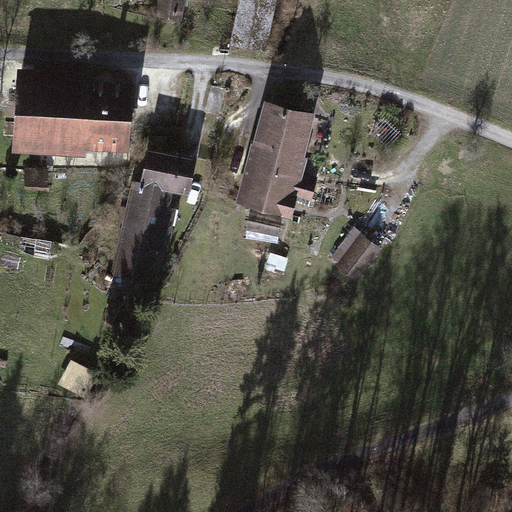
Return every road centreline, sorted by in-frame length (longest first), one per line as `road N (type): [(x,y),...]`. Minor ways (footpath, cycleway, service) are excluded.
road 1 (residential): [(0,54),(317,73),(511,135)]
road 2 (residential): [(511,399),(274,491),(248,511)]
